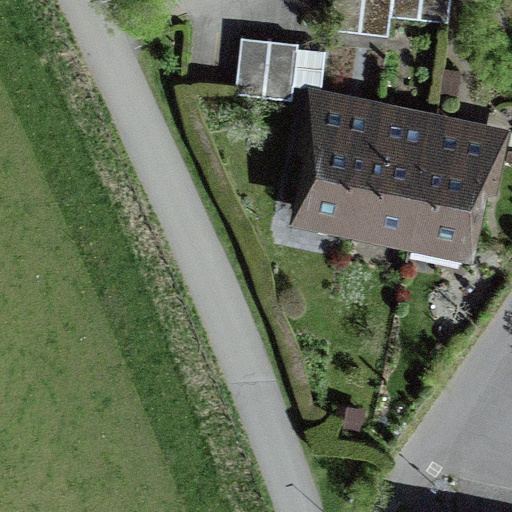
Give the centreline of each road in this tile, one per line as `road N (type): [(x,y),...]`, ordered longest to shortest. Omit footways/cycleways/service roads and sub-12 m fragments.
road 1 (unclassified): [(102,0),(248,337),(307,511)]
road 2 (residential): [(511,340),(435,465)]
